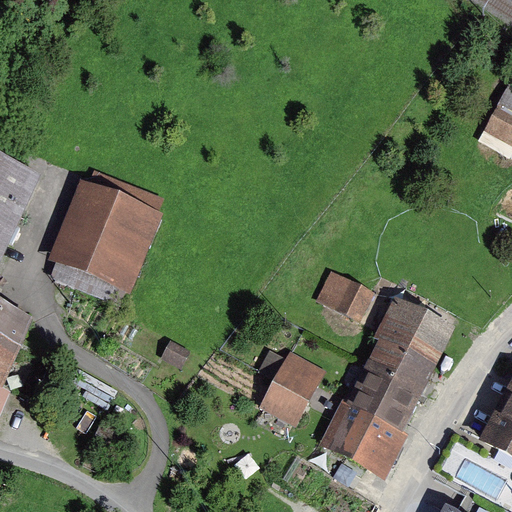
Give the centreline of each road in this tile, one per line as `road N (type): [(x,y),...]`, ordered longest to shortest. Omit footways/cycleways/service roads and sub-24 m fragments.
road 1 (residential): [(511,322),(391,511)]
road 2 (residential): [(117,511),(77,481),(0,452)]
